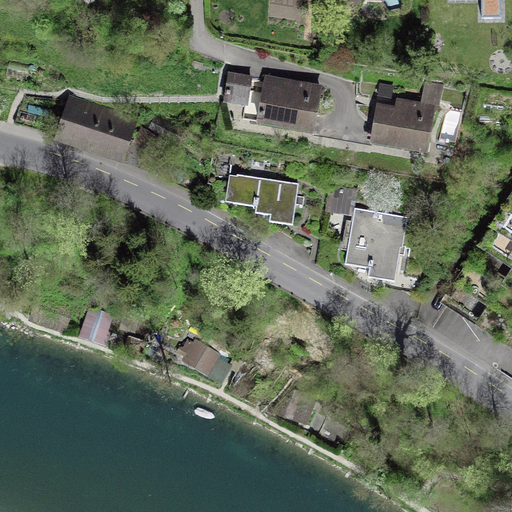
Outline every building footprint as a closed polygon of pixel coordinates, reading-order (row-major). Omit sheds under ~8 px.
[(35,66),(12,61),(9,74),(31,79),(35,66)] [(249,78),(230,74),(225,101),(244,105),(249,78)] [(320,88),(262,77),(252,127),(310,139),(320,88)] [(421,106),(433,108),(439,109),(443,86),(425,83),(421,106)] [(133,117),(75,97),(62,136),(120,155),(133,117)] [(433,108),(421,106),(394,101),(393,110),(374,107),(367,148),(424,158),(433,108)] [(184,131),(153,117),(147,130),(178,144),(184,131)] [(167,158),(134,141),(126,158),(158,174),(167,158)] [(293,231),(300,184),(239,174),(238,178),(229,177),(224,207),(254,211),(253,217),(270,220),(269,227),(293,231)] [(403,251),(408,218),(352,208),(355,189),(332,185),(326,217),(352,221),(349,243),(345,264),(370,268),(369,276),(416,285),(421,254),(403,251)] [(511,204),(500,222),(511,229),(511,204)] [(488,241),(511,257),(511,229),(500,222),(488,241)] [(511,297),(511,257),(488,241),(469,270),(488,282),(508,295),(511,297)] [(469,311),(488,282),(469,270),(450,299),(469,311)] [(489,324),(508,295),(488,282),(469,311),(489,324)] [(504,334),(511,321),(511,297),(508,295),(489,324),(504,334)] [(221,355),(195,339),(182,361),(208,376),(221,355)] [(316,398),(276,381),(265,408),(305,424),(316,398)]
